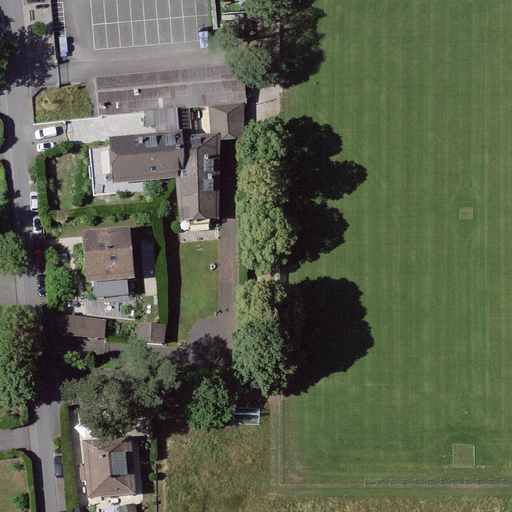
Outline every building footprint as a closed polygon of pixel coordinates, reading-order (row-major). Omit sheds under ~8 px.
[(145,113),(148,137),(180,134),(178,112),(210,108),(212,137),(222,136),(222,144),(245,142),(244,105),(247,105),(243,67),(221,69),(96,80),(99,117),(145,113)] [(114,187),(177,182),(183,139),(183,134),(180,134),(148,137),(110,140),(114,187)] [(212,137),(183,139),(177,182),(180,226),(220,222),(222,144),(222,136),(212,137)] [(82,238),(87,289),(135,284),(131,233),(82,238)] [(105,341),(106,322),(56,317),(58,338),(105,341)] [(166,328),(139,326),(137,343),(165,345),(166,328)] [(88,503),(136,498),(131,441),(83,446),(88,503)]
